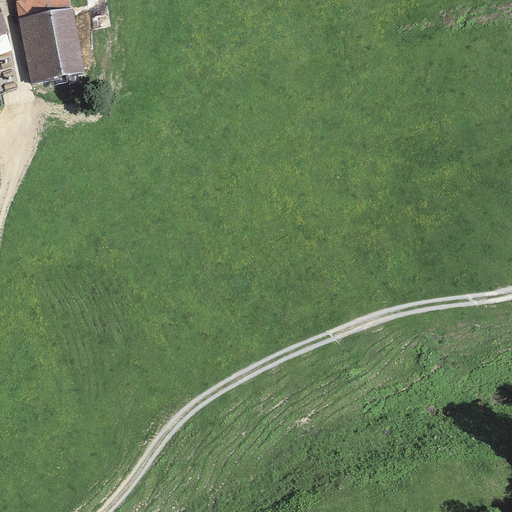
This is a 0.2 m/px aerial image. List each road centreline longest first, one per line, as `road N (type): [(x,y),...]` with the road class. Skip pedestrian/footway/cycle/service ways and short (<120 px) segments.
road 1 (track): [(511,292),(400,315),(215,382),(102,511)]
road 2 (track): [(6,1),(25,92),(0,215)]
